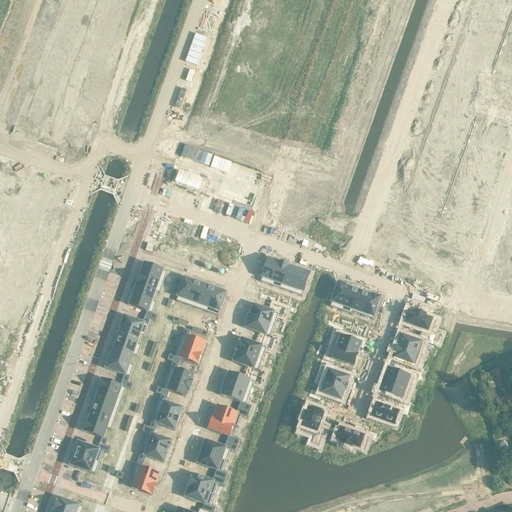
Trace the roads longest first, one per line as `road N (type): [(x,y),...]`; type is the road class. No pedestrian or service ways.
road 1 (tertiary): [(30,472),(130,193)]
road 2 (residential): [(257,238),(160,511)]
road 3 (residential): [(344,270),(437,0)]
road 4 (residential): [(0,426),(86,179)]
road 5 (residential): [(340,0),(257,238)]
road 6 (tertiary): [(130,193),(200,0)]
road 7 (residential): [(86,179),(150,0)]
road 8 (residential): [(400,290),(354,420)]
road 9 (residential): [(257,238),(130,193)]
road 10 (residential): [(469,309),(511,187)]
road 11 (residential): [(148,511),(30,472)]
